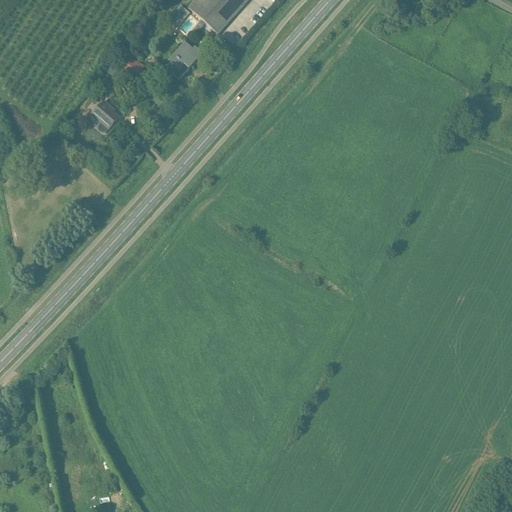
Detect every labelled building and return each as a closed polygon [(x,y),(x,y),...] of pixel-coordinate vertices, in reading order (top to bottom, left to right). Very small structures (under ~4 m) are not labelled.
[(197,0),(188,10),(218,37),(250,0),(197,0)] [(185,10),(171,25),(176,29),(190,14),(185,10)] [(207,29),(201,35),(205,39),(211,33),(207,29)] [(178,82),(189,70),(202,56),(195,50),(193,52),(185,45),(169,63),(175,68),(170,74),(178,82)] [(130,59),(124,70),(139,79),(145,68),(130,59)] [(106,135),(109,132),(119,120),(113,114),(115,112),(104,103),(92,117),(101,125),(99,128),(98,130),(99,132),(101,134),(103,135),(106,135)]
